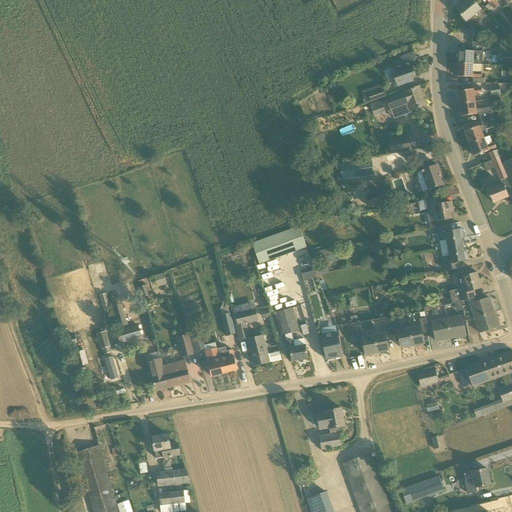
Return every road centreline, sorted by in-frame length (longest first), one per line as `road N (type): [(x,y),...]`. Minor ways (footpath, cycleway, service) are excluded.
road 1 (unclassified): [(511,341),(358,376),(49,427)]
road 2 (unclassified): [(495,256),(438,102),(440,0)]
road 3 (track): [(0,284),(7,324),(49,427)]
